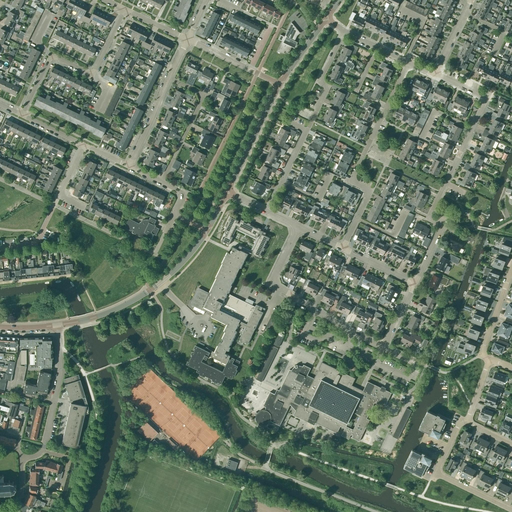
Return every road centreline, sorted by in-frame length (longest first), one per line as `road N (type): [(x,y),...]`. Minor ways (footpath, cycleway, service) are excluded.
road 1 (unclassified): [(414,284),(443,227),(429,219),(486,99)]
road 2 (residential): [(341,249),(366,196),(353,173),(408,62)]
road 3 (residential): [(22,115),(48,56),(94,76),(124,9)]
road 4 (residential): [(383,347),(272,282),(298,229)]
road 5 (residential): [(282,182),(326,89),(320,79),(342,32)]
road 6 (unclassified): [(129,167),(186,39)]
road 7 (residential): [(466,422),(439,474),(511,510)]
road 8 (unclassified): [(43,448),(61,370),(57,325)]
